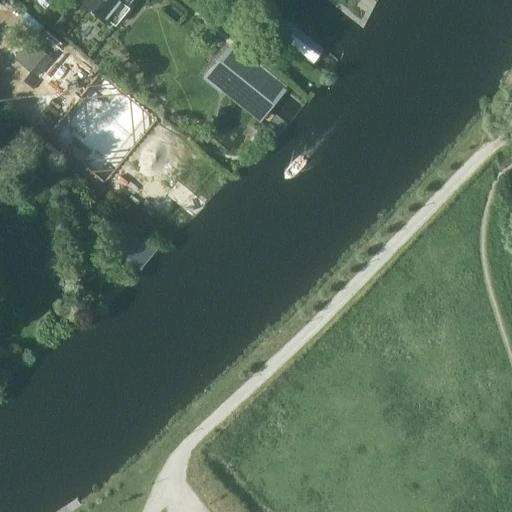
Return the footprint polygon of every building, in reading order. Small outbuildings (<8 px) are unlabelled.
[(76,0),(108,26),(111,22),(105,18),(119,1),(125,6),(129,0),(76,0)] [(53,34),(40,49),(27,39),(12,57),(36,77),(52,58),(51,58),(63,43),(53,34)] [(203,76),(219,89),(227,78),(266,111),(284,89),(232,46),(216,66),(214,64),(203,76)] [(204,204),(177,181),(199,155),(153,117),(151,120),(123,96),(125,94),(103,75),(75,109),(78,112),(57,138),(75,153),(77,151),(92,162),(101,151),(87,139),(106,117),(134,140),(131,144),(177,182),(164,197),(190,220),(204,204)] [(152,248),(117,218),(97,240),(133,270),(152,248)]
